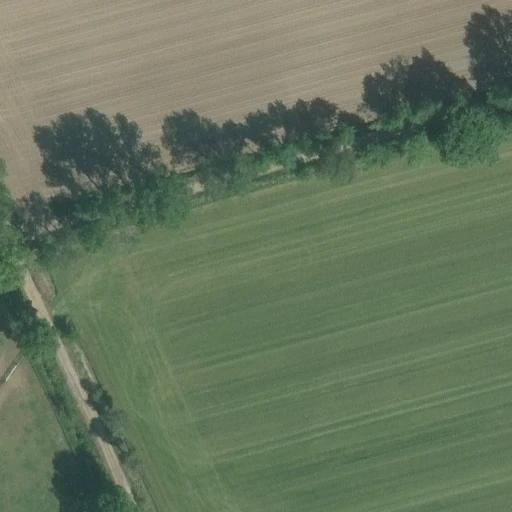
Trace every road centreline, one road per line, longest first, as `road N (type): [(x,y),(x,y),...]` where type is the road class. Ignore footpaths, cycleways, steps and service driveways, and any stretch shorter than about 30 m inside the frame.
road 1 (track): [(511,104),(7,239)]
road 2 (track): [(133,511),(0,225)]
